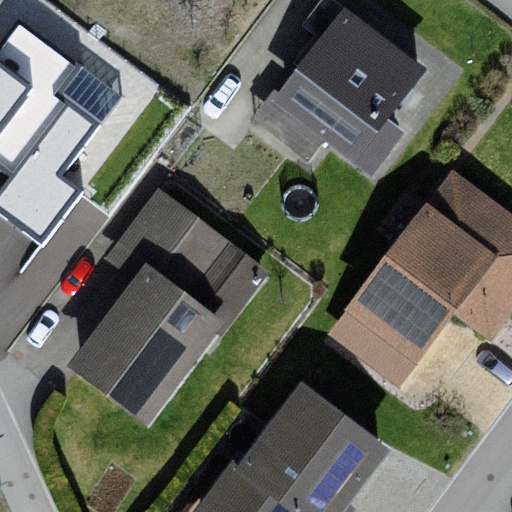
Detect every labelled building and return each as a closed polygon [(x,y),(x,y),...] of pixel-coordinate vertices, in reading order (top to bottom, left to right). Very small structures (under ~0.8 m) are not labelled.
[(0,0),(0,150),(19,165),(0,190),(0,202),(40,232),(76,183),(58,171),(127,78),(20,0),(0,0)] [(343,11),(252,129),(307,176),(331,148),(370,191),(396,143),(384,126),(423,84),(343,11)] [(511,226),(454,178),(328,345),(422,411),(511,309),(511,226)] [(120,296),(67,374),(145,436),(271,288),(155,200),(101,271),(120,296)] [(295,391),(198,511),(345,511),(383,461),(295,391)]
